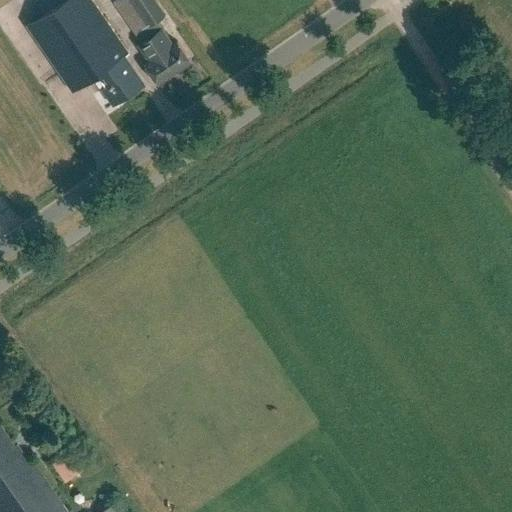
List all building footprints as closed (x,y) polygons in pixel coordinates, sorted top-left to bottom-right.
[(121,58),(129,52),(122,41),(121,41),(92,0),(62,0),(27,25),(71,90),(72,92),(101,71),(109,83),(101,89),(113,106),(141,86),(121,58)] [(144,65),(158,84),(191,61),(177,41),(173,44),(161,28),(156,21),(165,16),(154,0),(131,0),(149,26),(142,31),(147,38),(137,45),(148,62),(144,65)] [(0,425),(0,511),(69,511),(29,455),(27,457),(17,443),(15,445),(1,425),(0,425)] [(52,461),(66,479),(84,466),(70,448),(52,461)] [(95,511),(118,511),(111,501),(95,511)]
